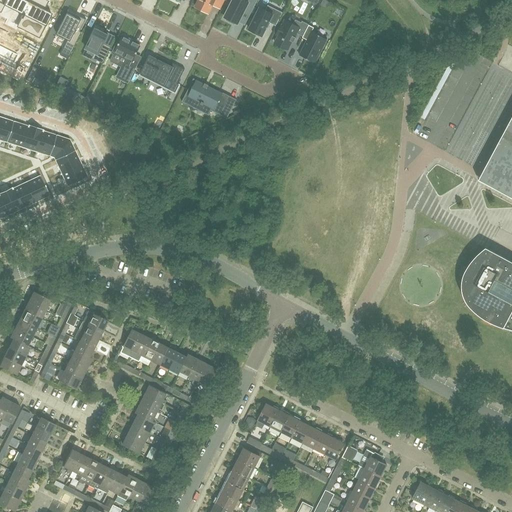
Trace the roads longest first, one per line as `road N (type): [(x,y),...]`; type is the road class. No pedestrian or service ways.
road 1 (tertiary): [(511,424),(283,305)]
road 2 (residential): [(0,232),(102,183),(75,129),(0,105)]
road 3 (residential): [(178,511),(283,305)]
road 4 (tertiary): [(283,305),(200,256),(140,245),(104,250)]
road 5 (residential): [(206,45),(207,60),(267,90),(280,84),(279,67),(219,37)]
road 6 (residential): [(412,452),(279,385)]
road 7 (residential): [(96,398),(85,420),(0,376)]
